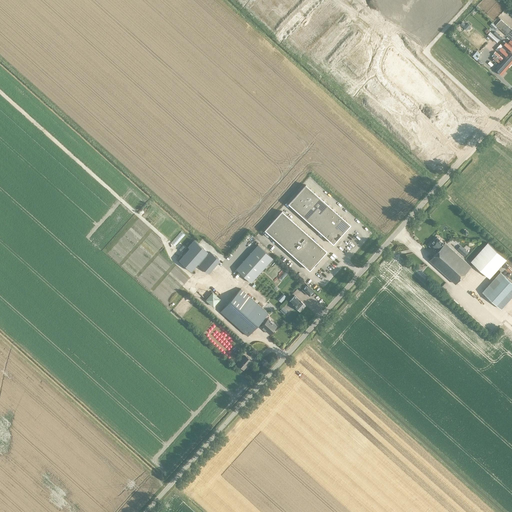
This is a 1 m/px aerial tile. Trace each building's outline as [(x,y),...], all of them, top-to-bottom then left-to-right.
[(501,19),(496,25),(501,30),(504,33),(505,31),(511,37),(511,29),(506,24),(501,19)] [(487,28),(485,31),(497,42),(502,37),(493,28),(490,31),(487,28)] [(511,47),(506,42),(502,45),(510,52),(508,54),(511,57),(511,50),(511,49),(511,47)] [(511,63),(511,57),(508,54),(501,48),(498,52),(505,58),(511,64),(511,63)] [(502,61),(501,62),(498,59),(501,56),(495,51),(493,54),(492,56),(494,57),(493,58),(496,61),(500,63),(498,65),(505,71),(508,67),(502,61)] [(505,58),(502,61),(508,67),(511,64),(505,58)] [(501,75),(505,71),(498,65),(495,69),(501,75)] [(350,225),(305,185),(288,204),(333,244),(350,225)] [(326,251),(282,211),(265,230),(309,270),(326,251)] [(437,237),(432,243),(429,246),(437,252),(430,260),(456,284),(471,267),(445,243),(445,244),(437,237)] [(192,271),(197,265),(199,265),(209,274),(211,270),(214,272),(219,266),(217,264),(208,255),(206,257),(205,256),(208,252),(195,241),(179,260),(192,271)] [(488,242),(471,261),(490,278),(507,259),(488,242)] [(461,244),(459,247),(467,254),(469,252),(461,244)] [(258,245),(236,269),(251,282),(273,258),(258,245)] [(502,309),(502,308),(511,297),(511,281),(501,271),(483,292),(502,309)] [(302,289),(310,296),(314,291),(307,284),(302,289)] [(269,334),(277,326),(269,318),(268,318),(266,316),(268,313),(241,289),(221,311),(248,336),(262,321),(264,323),(261,326),(269,334)] [(206,299),(213,306),(221,299),(213,291),(206,299)] [(283,293),(277,299),(282,303),(287,296),(283,293)] [(300,311),(306,305),(295,295),(289,301),(300,311)] [(245,355),(237,364),(243,369),(251,361),(245,355)]
